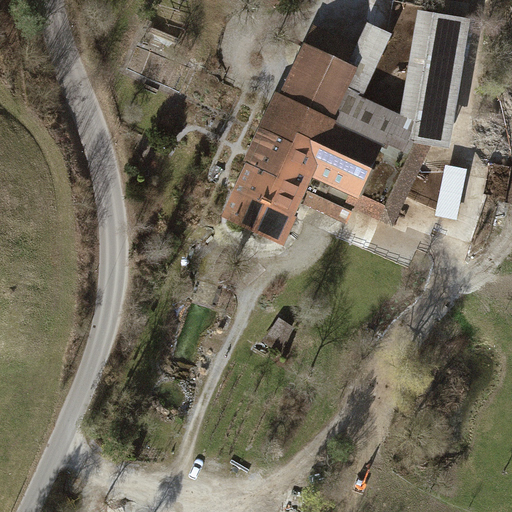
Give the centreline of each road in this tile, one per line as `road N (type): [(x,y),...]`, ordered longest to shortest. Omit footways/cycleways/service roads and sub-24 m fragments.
road 1 (unclassified): [(27,511),(96,362),(117,274),(107,173),(52,0)]
road 2 (track): [(480,129),(441,287),(288,479),(254,500)]
